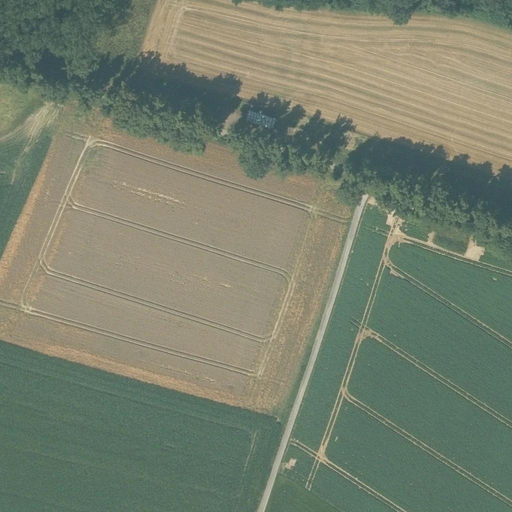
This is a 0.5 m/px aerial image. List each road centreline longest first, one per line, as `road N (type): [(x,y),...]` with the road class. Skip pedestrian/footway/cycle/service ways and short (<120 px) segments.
road 1 (unclassified): [(367,179),(0,65)]
road 2 (unclassified): [(265,511),(367,179)]
road 3 (unclassified): [(511,226),(367,179)]
